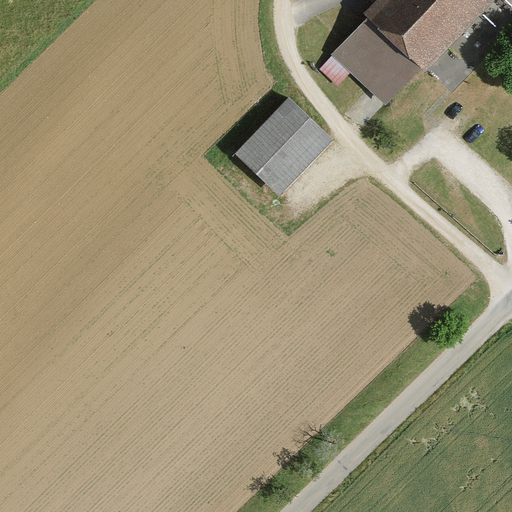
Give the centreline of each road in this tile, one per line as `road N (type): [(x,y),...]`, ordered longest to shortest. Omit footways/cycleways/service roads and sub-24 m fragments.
road 1 (track): [(511,292),(348,142),(285,46),(287,0)]
road 2 (unclassified): [(511,303),(301,511)]
road 3 (track): [(392,180),(427,150),(497,199),(511,228)]
